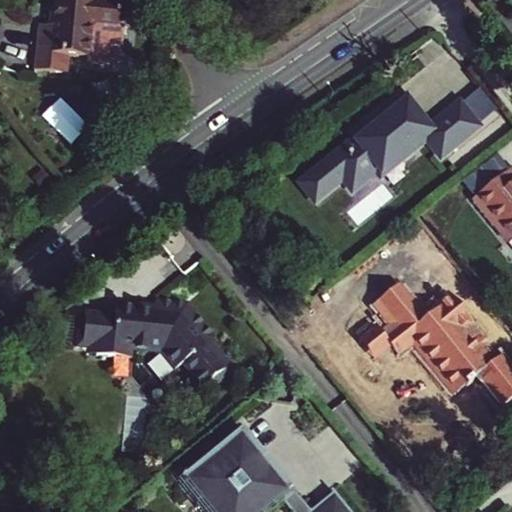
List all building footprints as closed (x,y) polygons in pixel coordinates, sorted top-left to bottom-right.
[(81,32),(105,35),(108,10),(43,3),(41,28),(29,26),(24,68),(65,72),(66,56),(78,57),(81,32)] [(330,158),(299,184),(315,204),(345,179),(352,187),(376,168),(380,173),(398,158),(402,163),(418,150),(414,145),(423,137),(440,158),(478,127),(459,104),(427,130),(410,109),(395,121),(390,115),(333,161),(330,158)] [(497,153),(474,173),(486,188),(510,169),(497,153)] [(508,241),(511,238),(511,223),(505,215),(499,221),(486,205),(511,183),(511,170),(510,169),(486,188),(473,199),(508,241)] [(511,183),(486,205),(499,221),(505,215),(511,223),(511,183)] [(136,303),(135,314),(151,315),(152,304),(136,303)] [(206,395),(224,380),(220,375),(227,369),(216,357),(215,358),(206,346),(211,342),(182,308),(152,304),(151,315),(135,314),(112,312),(112,320),(82,317),(81,323),(75,322),(72,351),(82,352),(93,353),(92,360),(127,363),(128,355),(157,358),(171,375),(179,368),(189,380),(188,380),(198,393),(202,390),(206,395)] [(227,369),(220,375),(224,380),(231,374),(227,369)] [(243,430),(183,480),(209,511),(268,511),(274,508),(272,506),(280,499),(290,511),(351,511),(342,500),(327,511),(310,511),(277,471),(273,474),(259,457),(262,453),(243,430)] [(277,471),(262,453),(259,457),(273,474),(277,471)] [(336,493),(312,511),(327,511),(342,500),(336,493)]
